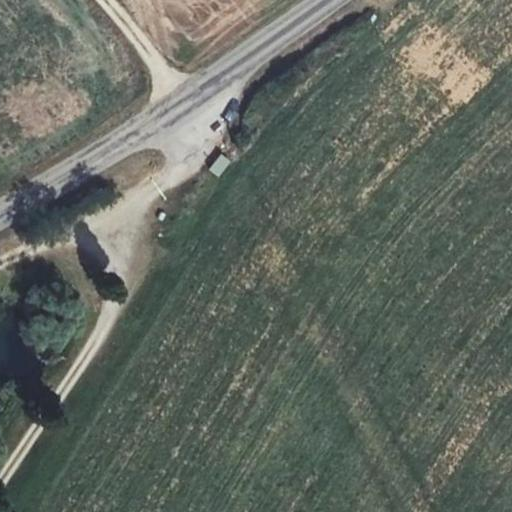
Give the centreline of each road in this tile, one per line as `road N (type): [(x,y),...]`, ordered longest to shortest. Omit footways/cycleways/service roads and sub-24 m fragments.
road 1 (track): [(0,493),(121,308),(156,192),(0,267)]
road 2 (unclassified): [(0,211),(185,107),(325,0)]
road 3 (track): [(156,192),(197,145),(185,107),(111,0)]
